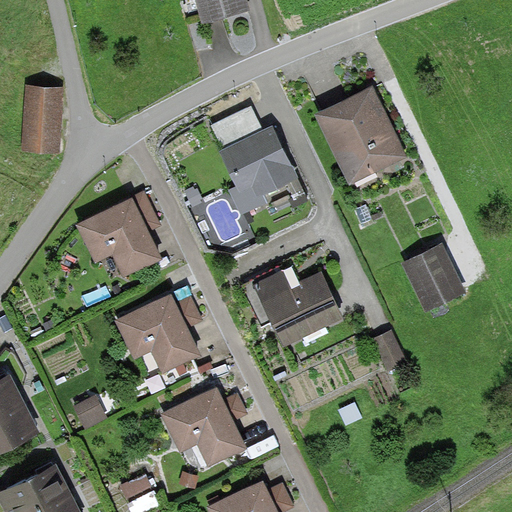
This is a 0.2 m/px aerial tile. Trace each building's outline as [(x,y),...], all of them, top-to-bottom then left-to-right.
[(195,0),(201,23),(248,11),(245,0),(195,0)] [(374,82),(316,107),(346,176),(404,151),(374,82)] [(25,86),(23,151),(61,152),(63,87),(25,86)] [(263,124),(252,101),(212,121),(223,143),(263,124)] [(223,143),(221,144),(239,180),(229,185),(241,210),(268,197),(264,187),(298,170),(274,119),(263,124),(223,143)] [(145,191),(131,198),(145,227),(159,220),(145,191)] [(131,198),(129,193),(78,217),(97,256),(114,248),(125,270),(159,254),(145,227),(131,198)] [(442,239),(400,259),(421,304),(463,284),(442,239)] [(254,276),(284,338),(343,310),(322,266),(290,281),(281,264),(254,276)] [(178,299),(171,287),(115,316),(136,355),(152,347),(163,368),(203,347),(190,323),(183,310),(178,299)] [(191,292),(178,299),(183,310),(190,323),(203,316),(191,292)] [(392,326),(374,336),(389,364),(407,354),(392,326)] [(0,374),(0,448),(42,428),(12,369),(0,374)] [(236,416),(248,410),(237,389),(225,395),(219,382),(163,409),(181,447),(199,439),(210,462),(249,443),(236,416)] [(95,391),(72,402),(85,426),(107,414),(95,391)] [(0,487),(0,497),(7,511),(84,511),(57,459),(0,487)] [(145,472),(122,482),(127,493),(151,482),(145,472)] [(269,487),(263,474),(207,502),(212,511),(281,511),(280,508),(269,487)] [(283,480),(269,487),(280,508),(293,501),(283,480)]
